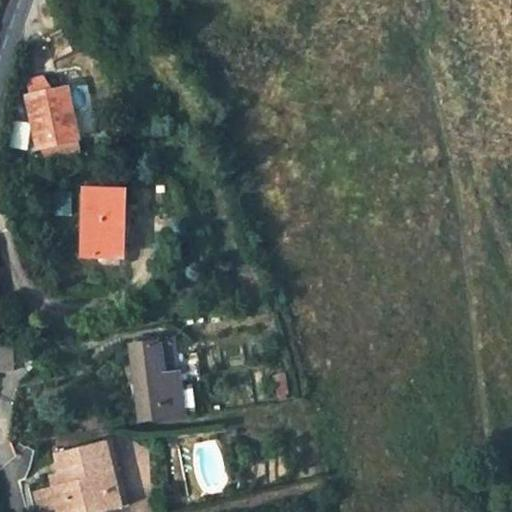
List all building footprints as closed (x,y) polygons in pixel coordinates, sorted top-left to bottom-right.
[(80,141),(70,88),(31,98),(40,149),(80,141)] [(85,258),(124,259),(126,193),(86,192),(85,258)] [(129,347),(139,421),(183,415),(179,376),(169,376),(164,341),(129,347)] [(0,373),(12,373),(13,347),(0,347),(0,373)] [(70,487),(57,490),(41,494),(44,511),(119,511),(124,511),(111,446),(63,458),(67,475),(70,487)] [(56,478),(57,490),(70,487),(67,475),(56,478)] [(131,506),(132,511),(151,511),(148,500),(131,506)]
